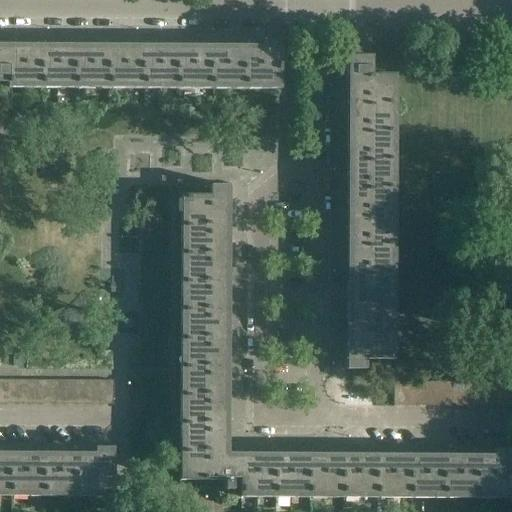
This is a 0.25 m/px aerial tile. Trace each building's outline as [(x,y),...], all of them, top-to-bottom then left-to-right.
[(143,90),(143,51),(0,50),(0,82),(7,83),(7,89),(143,90)] [(279,91),(280,52),(267,52),(143,51),(143,90),(279,91)] [(394,218),(395,76),(371,76),(371,56),(347,57),(347,75),(352,75),(351,218),(394,218)] [(222,455),(223,289),(223,197),(180,197),(179,481),(222,481),(222,479),(224,479),(224,482),(223,482),(223,491),(232,491),(232,482),(231,482),(231,479),(240,479),(240,460),(241,460),(241,455),(222,455)] [(394,360),(394,218),(351,218),(351,360),(394,360)] [(17,404),(17,380),(5,380),(5,404),(17,404)] [(29,404),(29,380),(17,380),(17,404),(29,404)] [(41,404),(41,380),(29,380),(29,404),(41,404)] [(53,405),(53,381),(41,380),(41,404),(53,405)] [(65,405),(65,381),(53,381),(53,405),(65,405)] [(77,405),(77,381),(65,381),(65,405),(77,405)] [(89,405),(89,381),(77,381),(77,405),(89,405)] [(101,405),(101,381),(89,381),(89,405),(101,405)] [(113,405),(113,381),(101,381),(101,405),(113,405)] [(405,406),(405,382),(393,382),(393,406),(405,406)] [(417,406),(417,382),(405,382),(405,406),(417,406)] [(429,406),(429,382),(417,382),(417,406),(429,406)] [(441,406),(441,382),(429,382),(429,406),(441,406)] [(453,406),(453,382),(441,382),(441,406),(453,406)] [(465,406),(465,382),(453,382),(453,406),(465,406)] [(477,407),(477,383),(465,382),(465,406),(477,407)] [(511,406),(511,382),(501,383),(501,407),(511,406)] [(489,407),(489,383),(477,383),(477,407),(489,407)] [(501,407),(501,383),(489,383),(489,407),(501,407)] [(0,496),(112,498),(112,459),(99,459),(0,458),(0,496)] [(376,499),(376,460),(241,460),(240,460),(240,479),(240,498),(376,499)] [(511,499),(511,460),(500,461),(376,460),(376,499),(511,499)]
